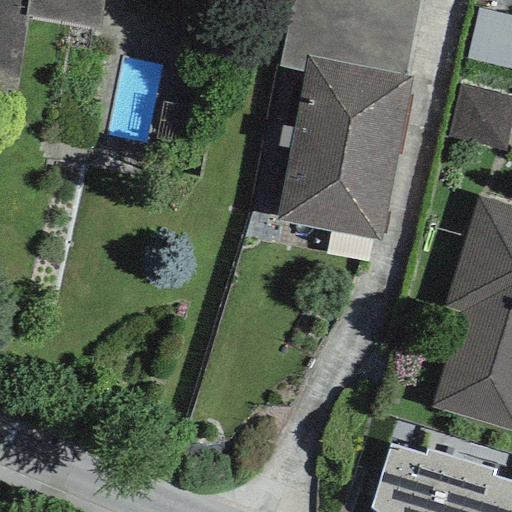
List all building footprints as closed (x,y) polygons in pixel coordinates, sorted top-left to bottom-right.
[(0,0),(0,91),(15,94),(27,19),(95,30),(100,0),(0,0)] [(292,0),(279,66),(305,72),(308,56),(404,76),(419,0),(292,0)] [(511,17),(478,10),(467,59),(511,69),(511,17)] [(275,220),(381,241),(413,77),(404,76),(308,56),(305,72),(275,220)] [(511,96),(460,85),(448,138),(504,150),(511,114),(511,96)] [(511,207),(476,197),(442,308),(461,314),(433,406),(511,430),(511,207)] [(389,445),(370,509),(373,511),(511,511),(511,483),(491,476),(492,471),(427,448),(424,455),(389,445)]
